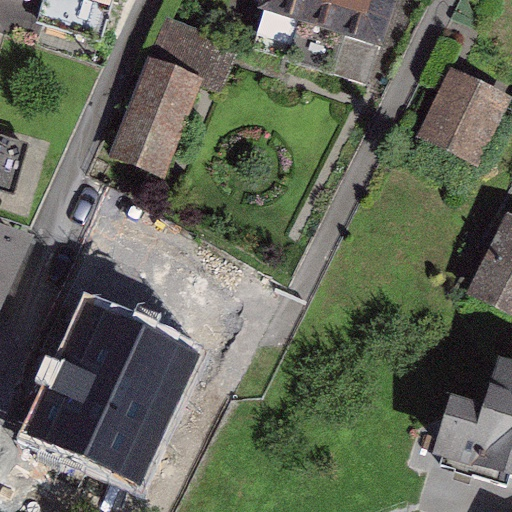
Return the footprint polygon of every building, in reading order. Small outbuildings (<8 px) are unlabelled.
[(393,0),(270,0),(268,9),(379,46),(393,0)] [(0,96),(24,26),(0,17),(0,163),(23,171),(34,139),(0,128),(0,96)] [(153,73),(120,159),(159,174),(193,88),(153,73)] [(452,79),(423,138),(474,164),(504,104),(452,79)] [(511,191),(501,186),(464,263),(511,285),(511,191)] [(0,198),(0,283),(39,211),(0,198)] [(93,333),(48,409),(154,472),(199,396),(93,333)] [(511,382),(504,380),(490,423),(455,412),(441,456),(511,477),(511,382)]
